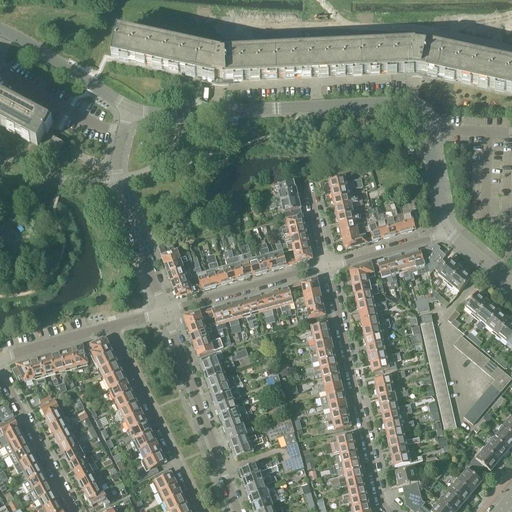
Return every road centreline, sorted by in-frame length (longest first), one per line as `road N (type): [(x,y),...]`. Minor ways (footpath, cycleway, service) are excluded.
road 1 (tertiary): [(426,132),(408,106),(386,102),(130,110)]
road 2 (residential): [(331,264),(374,473),(390,511)]
road 3 (residential): [(236,511),(164,311)]
road 4 (residential): [(164,311),(117,178),(130,110)]
road 5 (residential): [(202,511),(115,329)]
road 6 (residential): [(164,311),(331,264)]
road 7 (residential): [(77,511),(0,366)]
road 8 (tertiary): [(6,32),(130,110)]
road 9 (secondary): [(380,0),(435,24),(511,37)]
